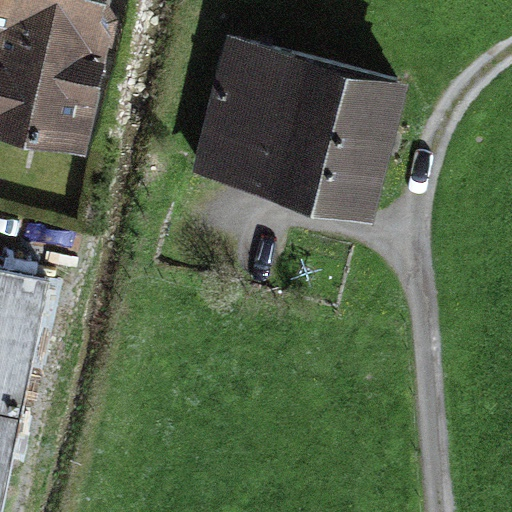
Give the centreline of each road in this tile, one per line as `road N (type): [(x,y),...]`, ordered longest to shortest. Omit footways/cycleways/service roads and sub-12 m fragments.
road 1 (track): [(511,74),(480,89),(444,151),(413,249),(445,511)]
road 2 (track): [(251,215),(413,249)]
